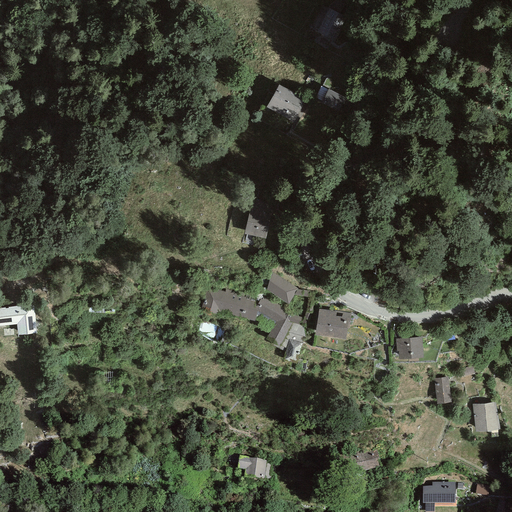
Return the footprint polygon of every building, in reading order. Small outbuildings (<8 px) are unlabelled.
[(347,15),(329,7),(317,31),(335,40),(347,15)] [(279,83),(266,106),(294,121),(307,98),(279,83)] [(322,100),(328,89),(322,86),(315,97),(322,100)] [(346,97),(329,88),(328,89),(322,100),(321,102),(339,111),(346,97)] [(274,204),(252,199),(245,232),(266,237),(274,204)] [(266,288),(288,302),(294,293),(297,289),(298,288),(271,271),(266,288)] [(220,310),(255,319),(257,310),(259,306),(257,305),(260,298),(246,294),(246,293),(238,291),(237,292),(226,289),(225,291),(207,287),(201,308),(219,313),(220,310)] [(315,292),(297,289),(294,293),(309,296),(307,310),(304,318),(302,323),(306,325),(312,311),(315,292)] [(259,306),(257,310),(277,321),(267,337),(280,345),(293,321),(301,325),(302,323),(304,318),(289,311),(284,308),(284,307),(264,296),(262,299),(260,298),(257,305),(259,306)] [(18,333),(36,331),(33,303),(0,307),(0,325),(17,324),(18,333)] [(346,338),(350,312),(319,307),(315,333),(346,338)] [(454,332),(439,333),(439,338),(445,337),(445,340),(455,339),(454,332)] [(422,335),(396,337),(397,349),(398,349),(399,356),(423,355),(422,335)] [(302,342),(289,339),(284,358),(297,362),(302,342)] [(456,371),(458,378),(474,373),(472,366),(456,371)] [(438,402),(451,400),(447,375),(434,377),(438,402)] [(498,428),(495,401),(473,404),(476,430),(498,428)] [(362,449),(335,455),(340,479),(368,472),(368,471),(363,452),(362,449)] [(363,452),(368,471),(379,469),(370,451),(363,452)] [(264,482),(267,462),(240,459),(238,471),(245,472),(244,479),(264,482)] [(488,485),(478,484),(477,494),(487,495),(488,485)] [(422,489),(422,506),(425,506),(425,511),(434,511),(435,506),(455,506),(455,485),(431,485),(431,489),(422,489)]
